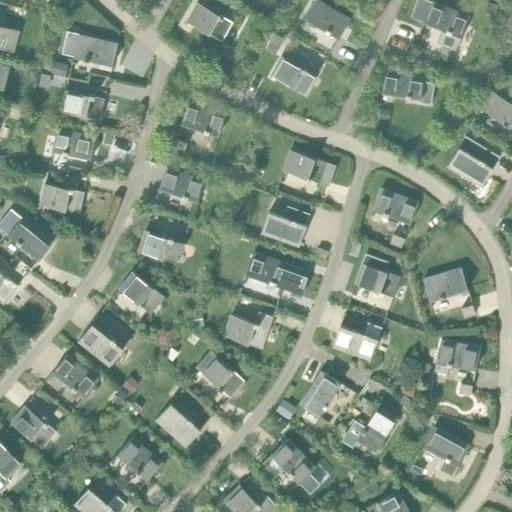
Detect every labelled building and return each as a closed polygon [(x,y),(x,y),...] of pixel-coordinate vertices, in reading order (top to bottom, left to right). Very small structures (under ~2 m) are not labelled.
[(317,0),(314,0),(304,18),(339,38),(350,19),(317,0)] [(469,16),(432,1),(428,0),(417,0),(411,16),(424,22),(443,29),(438,40),(456,47),(469,16)] [(57,1),(46,4),(48,13),(59,10),(57,1)] [(198,2),(188,21),(222,41),(233,22),(198,2)] [(488,2),(485,11),(494,13),(497,4),(488,2)] [(0,47),(13,51),(19,30),(0,24),(0,47)] [(67,32),(62,53),(74,56),(84,58),(89,60),(89,59),(113,65),(118,43),(79,34),(67,32)] [(274,33),(269,43),(278,48),(284,39),(274,33)] [(282,56),(272,75),(306,95),(317,76),(282,56)] [(54,61),(51,71),(67,75),(70,65),(54,61)] [(0,64),(0,87),(4,88),(10,67),(0,64)] [(385,70),(382,92),(420,98),(419,102),(431,104),(435,82),(424,80),(425,77),(385,70)] [(66,89),(61,110),(100,119),(110,121),(115,101),(105,98),(66,89)] [(511,101),(493,90),(482,109),(511,126),(511,101)] [(188,102),(181,123),(219,135),(226,114),(188,102)] [(390,109),(380,107),(378,117),(388,119),(390,109)] [(57,128),(53,149),(92,158),(96,136),(57,128)] [(106,132),(103,142),(112,144),(114,134),(106,132)] [(465,135),(448,165),(482,186),(500,156),(465,135)] [(175,138),(172,148),(183,151),(187,141),(175,138)] [(291,149),(284,169),(329,186),(336,165),(329,162),(291,149)] [(153,150),(150,160),(159,163),(162,153),(153,150)] [(9,153),(0,155),(0,164),(11,161),(9,153)] [(166,167),(160,188),(198,200),(204,180),(166,167)] [(45,183),(41,204),(80,213),(85,191),(45,183)] [(381,188),(373,208),(411,223),(418,203),(381,188)] [(12,209),(0,222),(0,227),(8,234),(39,259),(53,242),(22,217),(12,209)] [(269,211),(262,232),(299,245),(307,224),(269,211)] [(224,229),(221,239),(233,243),(236,233),(224,229)] [(146,230),(139,250),(177,263),(184,242),(146,230)] [(393,233),(389,243),(400,247),(404,237),(393,233)] [(353,241),(349,252),(356,255),(360,244),(353,241)] [(254,252),(247,273),(270,281),(269,282),(273,283),(274,282),(285,286),(293,289),(292,293),(301,297),(310,272),(292,266),(254,252)] [(401,277),(386,271),(390,261),(368,253),(356,283),(360,284),(394,297),(401,277)] [(128,258),(120,254),(114,264),(122,268),(128,258)] [(462,268),(424,279),(430,300),(469,288),(462,268)] [(0,271),(0,299),(4,303),(17,286),(0,271)] [(133,272),(119,289),(151,313),(165,296),(133,272)] [(472,303),(460,307),(463,317),(475,313),(472,303)] [(232,314),(225,335),(262,348),(273,316),(259,311),(255,322),(232,314)] [(195,326),(204,325),(202,313),(193,315),(195,326)] [(341,324),(333,345),(371,359),(382,326),(368,321),(364,333),(341,324)] [(92,323),(78,340),(110,365),(123,348),(92,323)] [(441,340),(434,370),(447,373),(449,363),(476,369),(480,347),(441,340)] [(211,350),(196,366),(229,396),(244,380),(211,350)] [(67,354),(53,371),(84,396),(97,379),(67,354)] [(420,362),(418,373),(426,375),(429,363),(420,362)] [(322,371),(301,405),(319,416),(341,382),(322,371)] [(130,377),(124,385),(132,391),(138,383),(130,377)] [(460,382),(458,392),(470,394),(472,384),(460,382)] [(122,389),(112,401),(118,407),(128,394),(122,389)] [(142,407),(135,400),(128,407),(135,414),(142,407)] [(283,400),(277,409),(287,416),(293,407),(283,400)] [(171,402),(157,419),(186,445),(200,429),(171,402)] [(25,405),(11,422),(42,447),(56,430),(25,405)] [(378,406),(357,440),(375,451),(396,418),(378,406)] [(422,412),(417,420),(425,425),(430,417),(422,412)] [(434,426),(424,445),(445,457),(439,469),(452,476),(469,445),(434,426)] [(132,436),(118,453),(147,479),(162,462),(132,436)] [(287,439),(271,454),(310,493),(320,484),(309,473),(315,467),(287,439)] [(0,440),(0,489),(9,480),(6,477),(21,462),(0,440)] [(90,441),(81,450),(88,456),(96,447),(90,441)] [(56,476),(49,483),(56,489),(63,482),(56,476)] [(248,476),(240,484),(243,488),(251,480),(248,476)] [(240,484),(224,500),(236,511),(268,511),(276,504),(266,494),(257,502),(243,488),(240,484)] [(368,485),(355,493),(359,500),(372,493),(368,485)] [(89,486),(75,503),(85,511),(118,511),(126,503),(115,493),(107,502),(89,486)] [(408,511),(397,491),(378,501),(383,511),(408,511)] [(6,497),(1,502),(9,511),(14,506),(6,497)]
